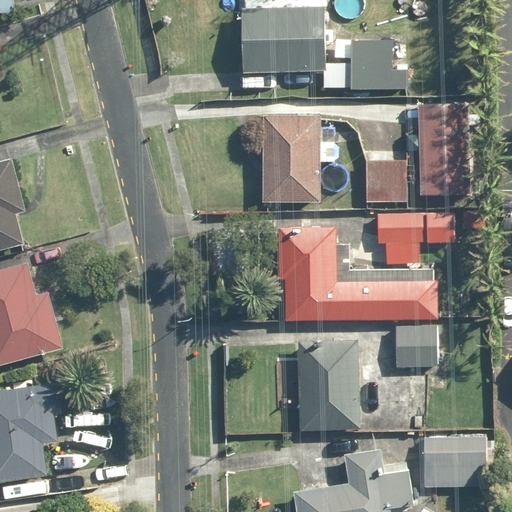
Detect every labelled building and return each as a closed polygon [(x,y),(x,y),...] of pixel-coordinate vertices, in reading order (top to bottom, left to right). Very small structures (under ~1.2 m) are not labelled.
[(14,0),(0,0),(0,14),(15,13),(14,0)] [(324,10),(243,8),(241,69),(322,71),(324,10)] [(326,64),(327,90),(411,89),(410,71),(394,71),(393,40),(351,41),(352,64),(326,64)] [(471,105),(420,105),(420,195),(471,194),(471,105)] [(334,162),(335,131),(322,131),(323,118),(265,116),(262,200),(320,202),(321,161),(334,162)] [(0,252),(24,246),(15,215),(27,212),(12,159),(0,161),(0,252)] [(407,162),(367,161),(365,202),(405,204),(407,162)] [(378,213),(378,242),(389,242),(389,264),(419,264),(419,243),(455,243),(455,213),(378,213)] [(338,226),(281,226),(281,320),(439,320),(439,282),(338,283),(338,226)] [(36,296),(27,262),(0,269),(0,365),(64,348),(49,292),(36,296)] [(439,322),(397,323),(397,368),(439,368),(439,322)] [(359,340),(298,340),(298,430),(359,430),(359,340)] [(44,444),(58,442),(55,415),(62,414),(58,384),(0,391),(0,483),(48,476),(44,444)] [(487,435),(425,436),(426,489),(488,487),(487,435)] [(392,511),(391,508),(415,504),(409,471),(383,476),(379,451),(344,457),(348,482),(293,492),(296,511),(392,511)]
